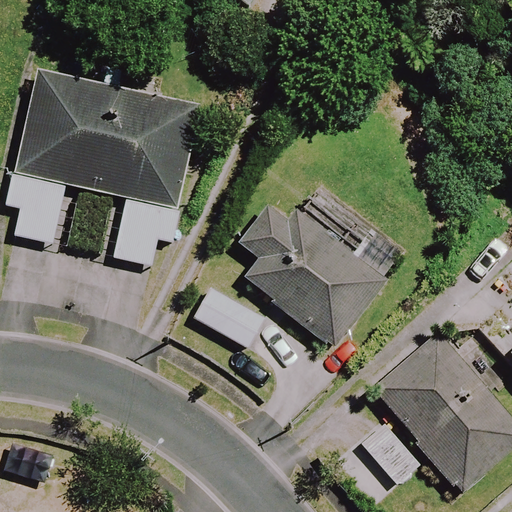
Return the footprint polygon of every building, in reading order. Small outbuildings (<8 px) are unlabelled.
[(250,0),(225,0),(242,12),(250,0)] [(16,244),(60,253),(61,247),(105,257),(104,263),(146,272),(151,247),(164,250),(194,112),(37,78),(8,211),(23,214),(16,244)] [(396,259),(337,209),(320,229),(295,208),(284,222),(264,205),(230,246),(247,260),(234,275),(326,353),(382,287),(377,282),(396,259)] [(260,324),(206,292),(187,323),(241,355),(260,324)] [(368,417),(378,429),(352,452),(389,494),(424,463),(457,500),(511,451),(511,427),(432,337),(365,396),(377,408),(368,417)]
